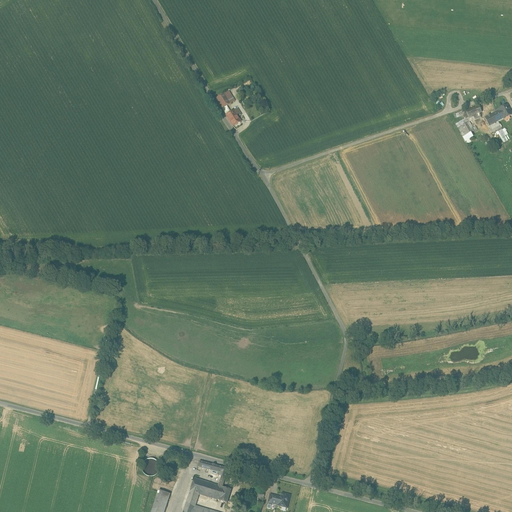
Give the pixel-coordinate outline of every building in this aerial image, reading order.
[(221,96),(216,98),(223,109),(227,106),(235,101),(229,91),(221,96)] [(257,99),(242,107),(244,109),(248,107),(248,108),(253,105),(254,107),(260,103),(257,99)] [(511,114),(507,105),(499,109),(499,110),(493,113),(498,122),(504,119),(511,114)] [(227,106),(223,109),(227,115),(231,113),(227,106)] [(479,106),(462,112),(465,120),(473,117),(475,120),(481,118),(480,113),(482,113),(479,106)] [(231,113),(227,115),(233,126),(241,122),(238,118),(242,115),(238,109),(231,113)] [(493,113),(485,118),(489,126),(498,122),(493,113)] [(469,121),(462,125),(460,122),(456,124),(463,137),(474,131),(475,131),(477,130),(475,126),(473,128),(469,121)] [(498,122),(489,126),(491,130),(500,126),(498,122)] [(505,128),(498,132),(503,143),(510,139),(505,128)] [(159,471),(160,468),(159,464),(157,461),(154,460),(151,459),(147,460),(144,462),(142,465),(142,468),(142,471),(144,474),(147,476),(151,477),(154,476),(157,474),(159,471)] [(228,469),(200,462),(198,467),(219,472),(218,476),(219,476),(221,477),(218,486),(222,487),(228,469)] [(218,486),(194,479),(188,499),(197,502),(199,495),(214,499),(218,486)] [(222,487),(218,486),(214,499),(219,501),(218,506),(225,508),(226,503),(227,503),(231,490),(222,487)] [(164,511),(170,495),(159,491),(151,511),(164,511)] [(271,496),(269,503),(278,505),(278,506),(283,507),(284,504),(287,505),(289,496),(282,494),(282,497),(280,498),(271,496)] [(214,511),(195,506),(196,505),(187,502),(183,511),(214,511)]
